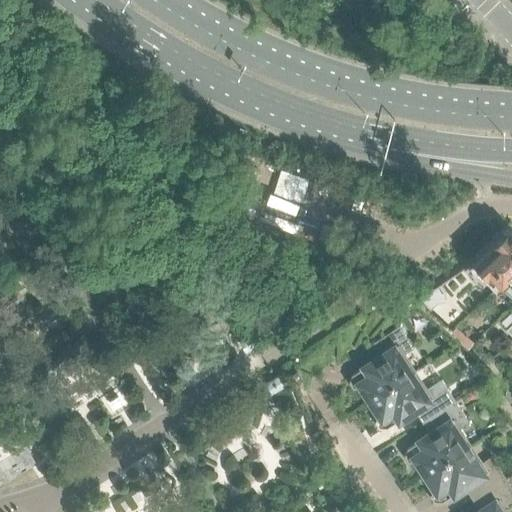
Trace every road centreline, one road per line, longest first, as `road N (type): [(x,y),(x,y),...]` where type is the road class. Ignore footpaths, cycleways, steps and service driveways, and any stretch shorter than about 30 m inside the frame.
road 1 (primary): [(511,117),(343,91),(252,56),(152,0)]
road 2 (primary): [(96,0),(218,75),(367,131)]
road 3 (primary): [(367,131),(511,178)]
road 4 (primary): [(367,131),(511,151)]
